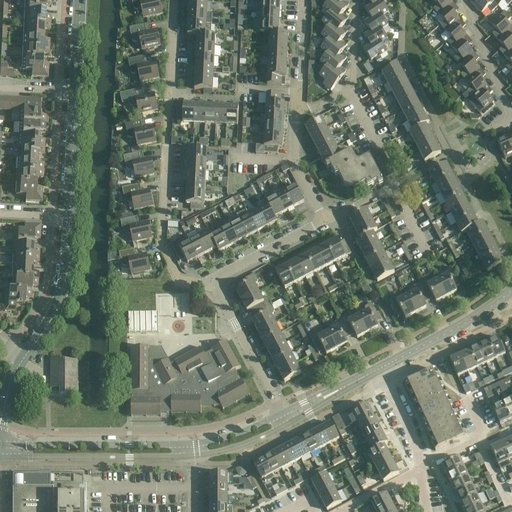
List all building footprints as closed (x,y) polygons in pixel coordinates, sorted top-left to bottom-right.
[(51,0),(25,0),(25,11),(45,12),(45,7),(51,7),(51,0)] [(141,10),(143,19),(162,15),(158,0),(150,0),(147,1),(147,0),(131,0),(134,10),(136,11),(141,10)] [(329,1),(329,2),(322,10),(328,15),(329,15),(330,13),(338,19),(339,17),(340,18),(341,15),(346,9),(342,6),(340,4),(338,6),(331,0),(330,0),(329,1)] [(432,0),(437,6),(433,10),(439,16),(452,4),(448,0),(432,0)] [(469,0),(469,1),(481,14),(487,9),(491,13),(498,7),(491,0),(469,0)] [(280,2),(261,1),(260,12),(279,13),(280,2)] [(207,3),(189,2),(188,13),(206,14),(207,14),(207,3)] [(365,10),(371,19),(372,21),(380,16),(382,18),(382,17),(382,18),(389,14),(383,4),(382,4),(381,2),(373,8),(371,6),(369,7),(365,10)] [(452,4),(439,16),(444,22),(440,26),(445,33),(446,33),(459,20),(454,14),(457,12),(454,10),(456,8),(452,4)] [(45,12),(25,11),(24,23),(50,24),(50,17),(44,16),(45,12)] [(279,13),(260,12),(260,23),(279,23),(279,13)] [(206,14),(188,13),(188,24),(206,25),(211,25),(212,14),(207,14),(206,14)] [(328,15),(321,23),(328,28),(329,26),(337,33),(339,31),(340,29),(346,23),(341,19),(340,18),(339,17),(338,19),(330,13),(329,15),(328,15)] [(504,13),(491,25),(496,31),(492,35),(498,42),(511,29),(506,23),(510,19),(504,13)] [(370,32),(371,35),(380,29),(381,31),(382,31),(388,27),(382,18),(382,17),(382,18),(380,16),(372,21),(371,19),(369,20),(364,23),(370,32)] [(445,33),(441,37),(441,39),(444,42),(447,43),(452,49),(466,37),(461,31),(463,28),(461,26),(463,24),(459,20),(446,33),(445,33)] [(50,24),(24,23),(24,35),(43,36),(44,31),(50,31),(50,24)] [(279,23),(260,23),(259,34),(269,35),(269,34),(278,35),(278,34),(279,23)] [(187,35),(192,35),(197,36),(197,35),(205,36),(205,35),(211,36),(211,25),(206,25),(188,24),(187,35)] [(140,42),(141,51),(160,47),(157,30),(146,33),(144,26),(129,29),(132,42),(135,43),(140,42)] [(329,26),(328,28),(321,37),(327,42),(329,40),(337,46),(338,44),(340,42),(345,36),(341,32),(339,31),(337,33),(329,26)] [(363,37),(369,46),(371,48),(379,43),(380,44),(381,44),(381,45),(388,40),(382,31),(381,31),(380,29),(371,35),(370,32),(368,34),(363,37)] [(511,29),(498,42),(503,48),(499,52),(505,58),(511,51),(511,29)] [(288,35),(283,35),(278,34),(278,35),(269,34),(269,35),(268,45),(287,46),(288,35)] [(43,36),(24,35),(23,47),(49,48),(49,41),(43,40),(43,36)] [(197,35),(197,36),(197,46),(215,47),(216,36),(211,36),(205,35),(205,36),(197,35)] [(466,37),(452,49),(458,55),(453,59),(459,66),(473,53),(468,47),(470,45),(468,43),(470,41),(469,41),(466,37)] [(329,40),(327,42),(320,50),(326,55),(328,53),(336,59),(337,58),(339,56),(344,49),(340,46),(338,44),(337,46),(329,40)] [(369,46),(367,47),(363,50),(371,62),(375,60),(377,63),(381,60),(380,58),(387,54),(381,45),(381,44),(380,44),(379,43),(371,48),(369,46)] [(287,46),(268,45),(268,56),(287,57),(287,46)] [(215,47),(197,46),(196,57),(215,58),(215,47)] [(49,48),(23,47),(22,59),(42,59),(43,55),(49,55),(49,48)] [(328,53),(326,55),(320,63),(326,68),(327,66),(335,73),(337,71),(339,69),(344,63),(339,59),(337,58),(336,59),(328,53)] [(473,53),(459,66),(465,72),(460,76),(466,82),(480,70),(474,64),(477,61),(475,59),(477,57),(476,57),(473,53)] [(287,57),(268,56),(267,67),(286,68),(287,57)] [(215,58),(196,57),(196,68),(214,69),(215,58)] [(138,74),(140,83),(159,79),(155,62),(144,65),(143,58),(128,61),(130,74),(133,75),(138,74)] [(42,59),(22,59),(22,71),(31,71),(31,77),(47,78),(48,65),(42,64),(42,59)] [(368,63),(363,67),(368,74),(373,71),(368,63)] [(0,77),(13,78),(13,71),(6,71),(7,65),(0,65),(0,77)] [(339,73),(337,71),(335,73),(327,66),(326,68),(319,77),(325,82),(322,85),(330,92),(343,76),(339,73)] [(387,84),(403,75),(398,66),(381,74),(387,84)] [(266,86),(281,87),(282,79),(286,79),(286,68),(267,67),(266,86)] [(214,69),(196,68),(195,79),(214,80),(214,69)] [(505,69),(501,73),(505,77),(509,74),(505,69)] [(480,70),(466,82),(467,83),(471,88),(467,92),(473,99),(486,86),(481,80),(484,78),(482,76),(483,74),(483,73),(480,70)] [(403,75),(387,84),(392,94),(408,85),(403,75)] [(214,80),(195,79),(195,90),(213,91),(214,80)] [(408,85),(392,94),(397,103),(413,95),(408,85)] [(492,93),(490,90),(486,86),(473,99),(468,102),(480,115),(494,103),(488,97),(492,93)] [(122,104),(128,103),(129,106),(132,107),(137,106),(139,115),(158,111),(154,94),(143,97),(141,90),(120,94),(122,104)] [(281,96),(266,95),(265,114),(284,115),(284,104),(281,104),(281,96)] [(413,95),(397,103),(402,113),(418,104),(413,95)] [(18,98),(17,111),(20,111),(20,114),(19,122),(19,123),(45,124),(46,117),(40,117),(40,112),(40,99),(24,99),(18,98)] [(418,104),(402,113),(407,122),(423,114),(418,104)] [(194,124),(195,105),(183,105),(183,110),(177,109),(176,123),(182,123),(182,124),(194,124)] [(204,125),(205,106),(195,105),(194,124),(204,125)] [(215,125),(216,106),(205,106),(204,125),(215,125)] [(226,126),(227,107),(216,106),(215,125),(226,126)] [(227,107),(226,126),(237,126),(238,107),(227,107)] [(264,125),(283,126),(284,115),(265,114),(264,125)] [(407,122),(412,132),(425,125),(428,124),(423,114),(407,122)] [(310,137),(326,129),(321,119),(305,128),(310,137)] [(135,138),(137,147),(156,143),(152,126),(141,129),(140,122),(125,125),(127,138),(130,140),(135,138)] [(45,124),(19,123),(19,135),(39,136),(39,131),(45,132),(45,124)] [(283,126),(264,125),(264,136),(283,137),(283,126)] [(414,143),(430,135),(425,125),(412,132),(408,133),(414,143)] [(326,129),(310,137),(315,146),(331,138),(326,129)] [(39,136),(19,135),(18,147),(44,148),(44,141),(38,141),(39,136)] [(430,135),(414,143),(419,153),(435,144),(430,135)] [(283,137),(264,136),(263,147),(264,147),(264,153),(277,154),(278,148),(282,148),(283,137)] [(331,138),(315,146),(320,156),(336,147),(331,138)] [(511,148),(507,138),(497,143),(505,160),(511,158),(511,159),(511,148)] [(435,144),(419,153),(424,163),(441,154),(435,144)] [(44,148),(18,147),(18,159),(37,160),(38,155),(44,155),(44,148)] [(328,164),(341,157),(336,147),(320,156),(325,166),(328,164)] [(207,150),(188,149),(188,160),(207,161),(207,150)] [(357,162),(352,152),(341,157),(328,164),(334,175),(337,173),(344,187),(355,191),(369,183),(371,186),(382,181),(370,157),(359,162),(357,162)] [(133,171),(135,179),(154,175),(150,159),(140,161),(138,154),(132,155),(127,156),(123,157),(126,170),(129,172),(133,171)] [(17,171),(43,172),(43,165),(37,165),(37,160),(18,159),(17,171)] [(207,161),(188,160),(187,171),(206,172),(207,161)] [(434,184),(452,175),(446,165),(429,174),(434,184)] [(43,172),(17,171),(16,183),(36,184),(37,179),(43,179),(43,172)] [(206,172),(187,171),(187,182),(206,183),(206,172)] [(440,195),(457,185),(452,175),(434,184),(440,195)] [(206,183),(187,182),(186,193),(205,194),(206,183)] [(36,184),(16,183),(16,195),(25,196),(25,202),(41,203),(42,189),(36,189),(36,184)] [(445,205),(462,195),(457,185),(440,195),(445,205)] [(132,202),(134,211),(153,207),(149,191),(138,193),(137,186),(122,189),(125,202),(127,204),(132,202)] [(284,191),(293,208),(303,203),(295,186),(284,191)] [(293,208),(284,191),(275,196),(284,213),(293,208)] [(205,194),(186,193),(186,204),(191,204),(190,210),(204,211),(204,205),(205,205),(205,194)] [(450,215),(468,206),(462,195),(445,205),(450,215)] [(284,213),(275,196),(265,202),(267,206),(268,206),(274,218),(284,213)] [(258,211),(267,228),(277,222),(274,218),(268,206),(267,206),(258,211)] [(456,225),(473,216),(468,206),(450,215),(456,225)] [(236,216),(239,221),(247,238),(257,233),(248,216),(249,216),(246,210),(236,216)] [(355,230),(372,221),(367,210),(349,219),(355,230)] [(267,228),(258,211),(249,216),(248,216),(257,233),(267,228)] [(473,216),(456,225),(461,235),(465,233),(478,226),(478,225),(473,216)] [(131,235),(132,244),(151,239),(148,222),(137,225),(135,218),(120,221),(123,234),(126,236),(131,235)] [(247,238),(239,221),(229,226),(238,243),(247,238)] [(372,221),(355,230),(360,239),(360,240),(373,233),(374,233),(378,231),(372,221)] [(470,243),(488,234),(482,223),(478,225),(478,226),(465,233),(470,243)] [(13,243),(33,244),(34,239),(40,239),(40,226),(24,225),(24,231),(14,231),(13,243)] [(238,243),(229,226),(220,231),(228,248),(238,243)] [(220,231),(210,236),(216,248),(216,249),(218,253),(228,248),(220,231)] [(198,237),(207,254),(216,249),(216,248),(210,236),(208,232),(198,237)] [(379,243),(374,233),(373,233),(360,240),(360,239),(356,241),(361,252),(379,243)] [(488,234),(470,243),(476,253),(493,244),(488,234)] [(207,254),(198,237),(188,242),(197,259),(207,254)] [(346,257),(351,254),(344,241),(339,244),(337,240),(326,246),(335,263),(346,258),(346,257)] [(197,259),(188,242),(178,247),(179,248),(174,250),(180,262),(185,260),(187,264),(197,259)] [(33,244),(13,243),(13,255),(39,256),(39,249),(33,249),(33,244)] [(366,262),(384,253),(379,243),(361,252),(366,262)] [(493,244),(476,253),(481,263),(498,254),(493,244)] [(335,263),(326,246),(316,251),(325,268),(335,263)] [(129,267),(131,276),(150,272),(146,255),(135,257),(134,250),(119,253),(122,266),(124,268),(129,267)] [(325,268),(316,251),(306,256),(315,274),(325,268)] [(372,272),(389,263),(384,253),(366,262),(372,272)] [(498,254),(481,263),(487,273),(504,264),(498,254)] [(39,256),(13,255),(12,267),(32,268),(33,263),(38,263),(39,256)] [(315,274),(306,256),(296,262),(305,279),(315,274)] [(305,279),(296,262),(286,267),(295,284),(305,279)] [(389,263),(372,272),(377,283),(395,274),(389,263)] [(32,268),(12,267),(12,279),(38,281),(38,273),(32,273),(32,268)] [(276,273),(285,290),(295,284),(286,267),(276,273)] [(437,280),(446,298),(457,292),(455,288),(460,285),(451,268),(444,271),(443,274),(445,276),(437,280)] [(241,301),(248,298),(259,292),(255,285),(257,284),(258,281),(254,275),(237,284),(240,289),(236,291),(241,301)] [(12,279),(11,291),(31,292),(31,287),(37,287),(38,281),(12,279)] [(446,298),(437,280),(430,284),(428,282),(426,281),(420,284),(429,302),(434,299),(436,303),(446,298)] [(429,302),(420,284),(414,288),(413,290),(414,293),(406,297),(415,314),(426,308),(424,304),(429,302)] [(11,291),(5,290),(4,312),(15,312),(16,304),(24,304),(25,299),(31,299),(31,292),(11,291)] [(248,298),(241,301),(247,312),(251,310),(253,315),(271,306),(268,300),(265,299),(263,300),(259,292),(248,298)] [(415,314),(406,297),(399,300),(398,298),(395,297),(389,301),(398,318),(403,315),(405,320),(415,314)] [(358,317),(367,334),(378,328),(376,324),(381,321),(372,304),(365,307),(364,310),(366,312),(358,317)] [(258,332),(275,323),(271,316),(273,314),(274,312),(271,306),(253,315),(256,320),(252,322),(258,332)] [(156,313),(128,314),(129,334),(158,333),(158,313),(156,313)] [(367,334),(358,317),(351,320),(350,318),(347,317),(340,320),(350,338),(355,335),(357,339),(367,334)] [(327,333),(336,350),(347,344),(345,340),(350,338),(340,320),(335,323),(334,326),(335,329),(327,333)] [(263,342),(280,333),(275,323),(258,332),(263,342)] [(268,352),(286,343),(280,333),(263,342),(268,352)] [(316,333),(309,337),(319,354),(324,351),(326,355),(336,350),(327,333),(320,336),(319,334),(316,333)] [(505,356),(498,338),(488,343),(496,360),(505,356)] [(131,400),(131,417),(161,417),(161,414),(171,414),(201,414),(201,408),(221,408),(223,411),(249,396),(241,381),(240,381),(235,371),(241,368),(227,342),(225,343),(211,350),(213,354),(206,358),(200,348),(174,363),(175,364),(171,365),(168,360),(168,361),(162,349),(149,349),(149,348),(131,348),(131,392),(132,392),(132,400),(131,400)] [(273,363),(291,353),(286,343),(268,352),(273,363)] [(496,360),(488,343),(478,347),(486,365),(496,360)] [(486,365),(478,347),(468,352),(476,369),(486,365)] [(476,369),(468,352),(459,356),(467,373),(476,369)] [(279,373),(296,364),(291,353),(273,363),(279,373)] [(449,361),(457,378),(467,373),(459,356),(449,361)] [(50,360),(50,389),(59,389),(59,397),(78,397),(78,362),(60,362),(60,360),(50,360)] [(296,364),(279,373),(284,383),(302,374),(296,364)] [(422,377),(420,377),(425,387),(440,380),(435,370),(432,372),(431,370),(421,374),(422,377)] [(420,377),(415,380),(405,384),(410,394),(425,387),(420,377)] [(429,397),(444,390),(440,380),(425,387),(429,397)] [(464,391),(466,395),(471,393),(476,391),(472,383),(462,387),(464,391)] [(425,387),(410,394),(414,404),(429,397),(425,387)] [(444,390),(429,397),(433,406),(448,399),(444,390)] [(418,413),(433,406),(429,397),(414,404),(418,413)] [(438,416),(453,409),(448,399),(433,406),(438,416)] [(511,420),(511,402),(511,400),(501,404),(509,421),(511,420)] [(492,409),(500,426),(509,421),(501,404),(492,409)] [(356,423),(369,416),(372,415),(367,405),(351,413),(356,423)] [(423,423),(438,416),(433,406),(418,413),(423,423)] [(442,425),(457,419),(453,409),(438,416),(442,425)] [(372,415),(369,416),(356,423),(362,433),(377,425),(372,415)] [(438,416),(423,423),(427,432),(442,425),(438,416)] [(446,435),(461,428),(457,419),(442,425),(446,435)] [(339,440),(331,424),(321,429),(329,445),(339,440)] [(362,445),(367,442),(382,434),(377,425),(362,433),(357,435),(362,445)] [(431,442),(446,435),(442,425),(427,432),(431,442)] [(451,445),(466,438),(461,428),(446,435),(451,445)] [(329,445),(321,429),(311,434),(320,451),(329,445)] [(320,451),(311,434),(302,439),(310,456),(320,451)] [(382,434),(367,442),(371,452),(383,446),(384,446),(387,444),(382,434)] [(436,451),(451,445),(446,435),(431,442),(436,451)] [(310,456),(302,439),(292,445),(301,461),(310,456)] [(511,460),(511,445),(510,440),(500,445),(508,462),(511,460)] [(301,461),(292,445),(283,450),(291,466),(301,461)] [(490,449),(498,466),(500,471),(510,466),(508,462),(500,445),(490,449)] [(373,464),(389,455),(384,446),(383,446),(371,452),(363,456),(369,466),(372,464),(373,464)] [(291,466),(283,450),(273,455),(281,471),(291,466)] [(474,457),(476,462),(476,463),(482,460),(479,454),(474,457)] [(281,471),(273,455),(263,460),(272,476),(281,471)] [(378,473),(394,465),(389,455),(373,464),(378,473)] [(459,458),(442,466),(447,476),(464,468),(459,458)] [(272,476),(263,460),(254,465),(262,481),(264,480),(265,481),(265,482),(268,482),(274,478),(272,476)] [(474,470),(484,465),(482,460),(476,463),(476,462),(472,464),(474,470)] [(394,465),(378,473),(383,483),(399,475),(394,465)] [(243,466),(235,470),(237,475),(242,476),(247,474),(243,466)] [(451,486),(468,478),(464,468),(447,476),(451,486)] [(228,484),(228,474),(209,474),(209,486),(228,486),(228,485),(241,485),(241,481),(235,481),(235,484),(228,484)] [(327,474),(311,482),(317,492),(332,484),(327,474)] [(82,511),(83,510),(83,484),(82,484),(82,485),(81,485),(71,485),(69,485),(60,485),(59,485),(54,485),(53,485),(51,485),(51,475),(26,475),(13,475),(13,488),(12,511),(82,511)] [(456,495),(473,487),(468,478),(451,486),(456,495)] [(322,502),(337,494),(332,484),(317,492),(322,502)] [(209,497),(228,497),(228,486),(209,486),(209,497)] [(460,505),(477,497),(473,487),(456,495),(460,505)] [(497,492),(493,494),(488,496),(490,502),(496,499),(500,498),(497,492)] [(337,494),(322,502),(327,511),(342,504),(337,494)] [(374,511),(378,511),(392,505),(387,495),(370,503),(374,511)] [(228,497),(209,497),(209,507),(228,507),(228,497)] [(463,511),(467,511),(481,506),(477,497),(460,505),(463,511)]
